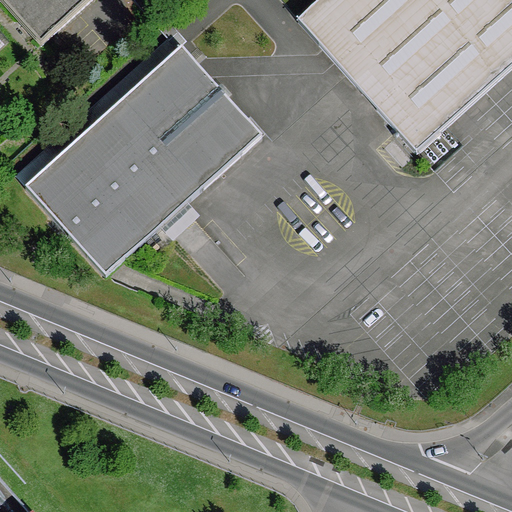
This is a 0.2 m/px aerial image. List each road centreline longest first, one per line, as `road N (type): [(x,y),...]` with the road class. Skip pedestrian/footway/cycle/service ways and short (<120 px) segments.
road 1 (secondary): [(482,490),(0,295)]
road 2 (secondary): [(0,350),(388,510)]
